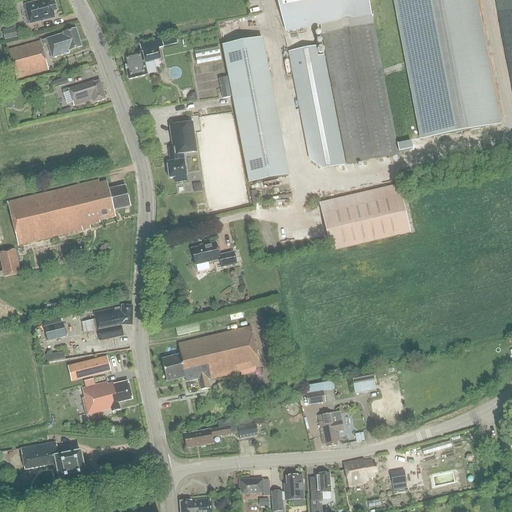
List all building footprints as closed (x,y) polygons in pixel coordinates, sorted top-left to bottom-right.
[(54,2),(50,3),(49,0),(45,0),(29,4),(32,19),(53,14),(53,12),(56,11),(54,2)] [(322,24),(370,15),(367,0),(277,0),(278,4),(286,32),(322,24)] [(395,0),(407,61),(408,68),(422,140),(497,125),(473,0),(395,0)] [(315,47),(290,52),(310,160),(323,169),(344,166),(329,88),(333,88),(348,165),(396,156),(381,78),(380,70),(371,24),(370,15),(322,24),(332,78),(328,79),(323,54),(316,55),(315,47)] [(3,32),(5,41),(17,38),(15,29),(3,32)] [(76,30),(47,40),(53,59),(69,53),(69,51),(82,47),(76,30)] [(249,184),(289,176),(262,38),(222,46),(249,184)] [(164,48),(164,49),(170,47),(168,39),(162,40),(164,48)] [(40,42),(8,51),(16,79),(48,70),(40,42)] [(196,50),(197,63),(222,60),(220,47),(196,50)] [(157,49),(121,58),(127,79),(146,75),(143,63),(159,59),(157,49)] [(56,88),(69,83),(67,77),(54,81),(56,88)] [(230,97),(227,78),(219,79),(222,99),(230,97)] [(100,82),(95,84),(95,81),(69,90),(74,106),(93,100),(94,102),(105,99),(100,82)] [(6,97),(14,99),(16,93),(8,91),(6,97)] [(183,154),(197,152),(193,123),(169,126),(172,148),(168,148),(170,162),(167,162),(167,165),(168,179),(175,178),(175,183),(187,182),(183,154)] [(399,153),(413,150),(411,142),(397,144),(399,153)] [(125,186),(109,190),(107,181),(100,183),(99,180),(8,203),(18,246),(91,228),(91,225),(101,223),(100,220),(115,216),(114,210),(130,206),(125,186)] [(319,201),(322,214),(330,249),(409,231),(397,182),(319,201)] [(193,185),(194,193),(202,192),(202,184),(193,185)] [(256,191),(250,192),(252,205),(258,204),(256,191)] [(232,252),(218,255),(214,242),(203,244),(203,245),(190,249),(194,265),(218,260),(220,268),(235,264),(232,252)] [(15,250),(0,253),(0,257),(5,277),(21,273),(15,250)] [(94,314),(95,320),(82,323),(84,333),(98,330),(100,341),(124,336),(122,325),(133,325),(133,306),(122,305),(122,307),(94,314)] [(44,328),(48,341),(66,336),(63,323),(44,328)] [(198,324),(176,329),(178,336),(199,331),(198,324)] [(161,359),(166,382),(185,378),(186,382),(198,379),(200,390),(208,388),(207,380),(241,372),(242,375),(255,372),(254,369),(259,367),(249,327),(176,345),(179,355),(161,359)] [(47,363),(65,361),(64,353),(46,356),(47,363)] [(107,357),(68,367),(71,382),(111,373),(107,357)] [(372,372),(351,376),(353,385),(374,381),(373,380),(372,372)] [(85,399),(82,400),(86,416),(112,409),(113,413),(121,411),(119,403),(133,400),(128,382),(115,385),(115,384),(109,386),(108,382),(82,389),(85,399)] [(305,389),(308,406),(324,403),(321,386),(305,389)] [(145,430),(141,410),(133,412),(137,431),(145,430)] [(338,413),(317,417),(323,445),(326,444),(326,447),(337,445),(336,442),(339,441),(337,432),(342,431),(338,413)] [(217,420),(219,429),(228,427),(230,435),(238,433),(237,427),(253,424),(251,414),(217,420)] [(253,424),(237,427),(238,433),(240,439),(258,436),(255,424),(253,424)] [(230,435),(228,427),(219,429),(183,435),(185,449),(212,444),(211,438),(230,435)] [(364,432),(356,433),(358,441),(365,440),(364,432)] [(81,453),(60,457),(57,444),(21,450),(25,471),(53,466),(54,469),(56,469),(59,486),(86,481),(81,453)] [(374,463),(371,464),(370,460),(363,461),(363,460),(342,464),(347,486),(367,482),(366,477),(373,476),(373,472),(376,471),(374,463)] [(392,486),(406,484),(403,470),(389,473),(392,486)] [(315,488),(309,488),(310,501),(321,500),(321,493),(330,493),(328,474),(325,474),(323,473),(319,473),(318,475),(314,475),(314,479),(315,488)] [(280,492),(270,492),(271,511),(275,511),(282,511),(281,501),(292,500),(293,506),(302,506),(301,500),(302,500),(301,485),(303,483),(303,481),(301,479),(301,476),(285,477),(286,491),(283,491),(284,494),(281,494),(280,492)] [(245,480),(238,480),(238,487),(239,487),(240,494),(262,493),(262,496),(269,496),(268,480),(261,481),(261,480),(245,481),(245,480)] [(210,511),(210,499),(180,502),(180,511),(210,511)] [(267,499),(258,499),(258,507),(268,507),(267,499)]
